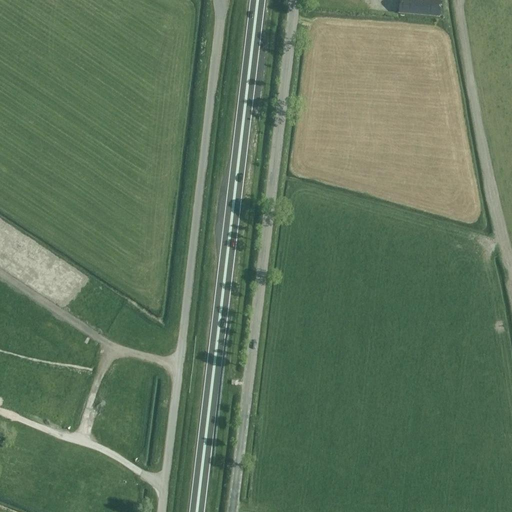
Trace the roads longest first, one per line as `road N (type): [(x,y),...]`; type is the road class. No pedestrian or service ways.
road 1 (tertiary): [(233,511),(293,0)]
road 2 (trunk): [(197,511),(257,0)]
road 3 (unclassified): [(223,0),(179,364)]
road 4 (unclassified): [(161,511),(179,364)]
